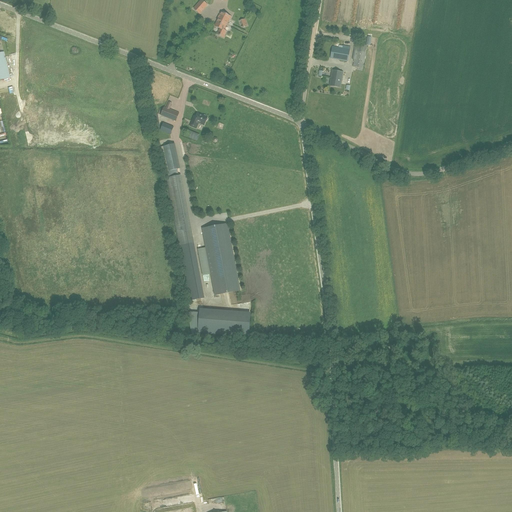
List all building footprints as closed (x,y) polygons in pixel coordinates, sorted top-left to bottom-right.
[(194,9),(200,14),(207,5),(202,0),(194,9)] [(218,19),(215,26),(220,29),(217,35),(223,37),(226,32),(224,30),(229,19),(230,19),(231,17),(221,12),(218,19)] [(363,69),(367,46),(355,44),(352,60),(354,60),(353,67),(363,69)] [(347,61),(350,47),(343,46),(343,48),(333,47),(331,59),(347,61)] [(0,80),(10,78),(4,52),(0,52),(0,80)] [(340,88),(343,72),(332,70),(329,86),(340,88)] [(179,113),(169,109),(171,103),(168,102),(166,108),(164,107),(161,115),(176,121),(179,113)] [(199,124),(204,126),(205,121),(207,121),(208,119),(207,118),(207,117),(206,117),(206,116),(204,115),(203,116),(198,113),(196,117),(194,116),(190,126),(196,129),(198,124),(199,124)] [(170,134),(173,127),(163,123),(160,130),(170,134)] [(172,145),(163,147),(168,171),(177,169),(172,145)] [(190,300),(201,298),(178,176),(167,178),(190,300)] [(216,295),(239,291),(227,224),(203,229),(216,295)] [(250,317),(200,313),(198,334),(248,337),(250,317)]
